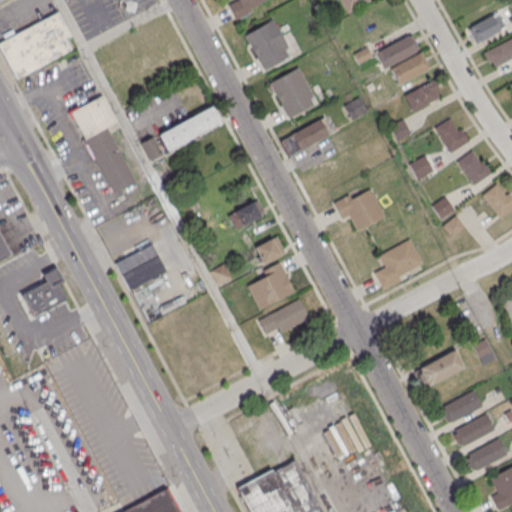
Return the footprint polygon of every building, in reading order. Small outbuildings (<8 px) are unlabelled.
[(234,0),(226,4),(234,19),(250,10),(249,7),(262,0),(234,0)] [(367,0),(347,13),(339,0),(367,0)] [(0,40),(0,47),(16,77),(67,49),(61,38),(69,34),(56,10),(0,40)] [(504,27),(494,12),(466,29),(476,44),(504,27)] [(243,34),(271,18),(287,46),(284,48),(288,55),(263,69),(243,34)] [(407,35),(415,51),(382,69),(374,53),(407,35)] [(493,69),(511,57),(511,35),(483,52),(493,69)] [(417,53),(425,69),(398,84),(389,68),(417,53)] [(268,82),(297,66),(312,94),(309,96),(313,104),(288,118),(268,82)] [(433,78),(439,88),(435,90),(438,96),(411,111),(402,95),(433,78)] [(70,111),(84,137),(80,139),(110,194),(135,180),(105,126),(116,120),(101,94),(70,111)] [(344,107),(353,119),(365,110),(357,98),(344,107)] [(156,133),(164,150),(219,126),(212,109),(156,133)] [(434,127),(449,118),(456,130),(460,128),(468,140),(449,152),(434,127)] [(395,140),(410,132),(402,119),(388,126),(395,140)] [(140,143),(149,160),(159,154),(150,138),(140,143)] [(456,160),(471,150),(479,162),(482,160),(490,172),(472,185),(456,160)] [(432,170),(423,154),(407,163),(417,179),(432,170)] [(481,194),(495,183),(504,194),(507,191),(511,197),(511,206),(499,217),(481,194)] [(333,202),(341,218),(348,214),(356,230),(384,215),(369,187),(350,198),(348,193),(333,202)] [(452,209),(444,196),(430,205),(439,217),(452,209)] [(259,217),(254,202),(228,211),(233,226),(259,217)] [(464,226),(454,214),(441,225),(450,237),(464,226)] [(0,260),(10,256),(0,234),(0,260)] [(283,253),(275,237),(254,246),(261,263),(283,253)] [(408,237),(422,262),(397,276),(398,279),(382,288),(373,271),(384,265),(378,254),(408,237)] [(114,260),(128,289),(165,272),(152,243),(114,260)] [(294,291),(280,264),(245,281),(258,309),(294,291)] [(65,298),(31,316),(20,294),(45,281),(41,274),(53,268),(60,282),(57,283),(65,298)] [(257,320),(298,298),(308,316),(280,332),(277,326),(264,333),(257,320)] [(454,349),(463,367),(428,386),(418,368),(454,349)] [(472,390),(480,405),(450,421),(449,419),(446,421),(440,410),(443,409),(442,405),(472,390)] [(484,413),(492,429),(462,445),(461,442),(458,444),(453,434),(456,432),(454,429),(484,413)] [(497,438),(506,453),(476,469),(474,467),(471,468),(466,458),(469,457),(467,453),(497,438)] [(248,511),(236,487),(271,468),(272,471),(294,459),(321,511),(283,511),(282,509),(276,511),(248,511)] [(511,464),(511,500),(497,509),(490,496),(497,491),(489,477),(511,464)] [(115,511),(165,486),(178,511),(115,511)]
